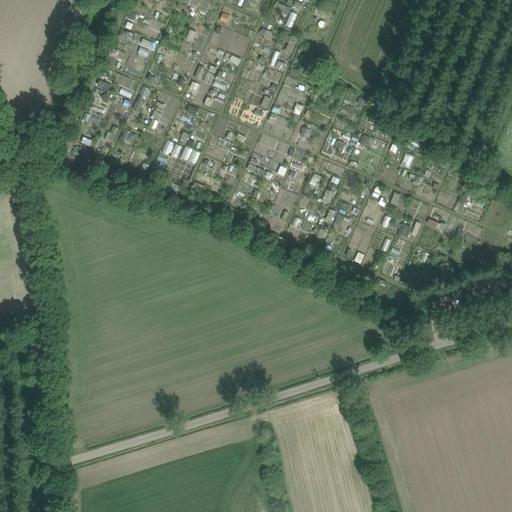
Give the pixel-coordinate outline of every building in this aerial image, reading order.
[(114,125),(107,140),(114,143),(120,128),(114,125)] [(168,139),(163,152),(170,155),(175,142),(168,139)] [(176,143),(172,156),(178,158),(183,145),(176,143)] [(182,157),(196,163),(201,152),(186,146),(182,157)] [(410,167),(414,155),(406,152),(402,164),(410,167)] [(332,203),(335,189),(328,187),(324,201),(332,203)] [(392,202),(398,205),(402,194),(397,192),(392,202)] [(429,219),(427,224),(436,227),(438,222),(429,219)] [(418,222),(414,234),(418,235),(422,224),(418,222)] [(409,237),(413,226),(403,223),(399,233),(409,237)] [(426,230),(420,242),(426,245),(431,232),(426,230)] [(276,235),(273,240),(284,245),(287,240),(276,235)] [(388,262),(384,271),(394,275),(397,266),(388,262)] [(379,279),(377,284),(385,287),(387,282),(379,279)]
